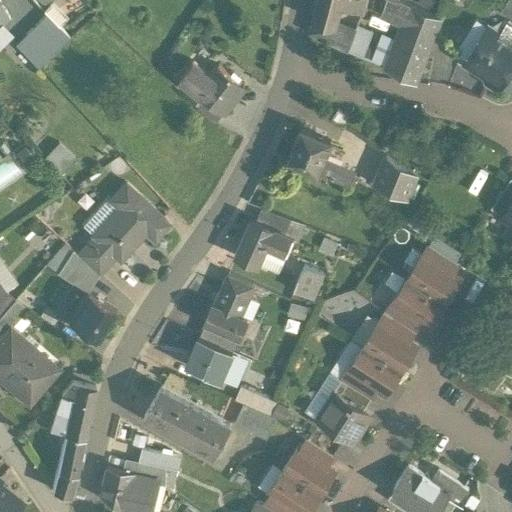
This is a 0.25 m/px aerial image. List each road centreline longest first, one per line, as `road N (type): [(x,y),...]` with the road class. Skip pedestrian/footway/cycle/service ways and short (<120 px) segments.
road 1 (residential): [(81,511),(115,367),(228,198),(290,69)]
road 2 (residential): [(337,511),(408,399),(508,459),(511,454)]
road 3 (residential): [(511,131),(457,102),(290,69)]
